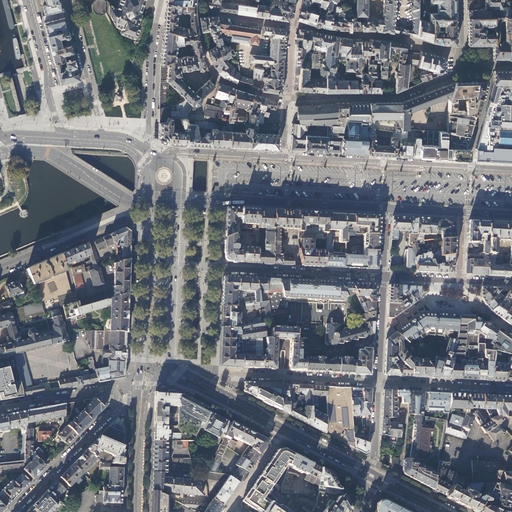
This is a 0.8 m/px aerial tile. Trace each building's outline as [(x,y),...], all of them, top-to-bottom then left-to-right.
[(7,0),(2,0),(9,28),(11,29),(12,29),(14,28),(14,26),(14,25),(10,9),(8,1),(7,0)] [(104,0),(93,0),(93,1),(92,2),(92,4),(92,5),(91,6),(92,8),(93,10),(94,11),(95,13),(96,13),(97,13),(97,14),(100,14),(100,13),(102,14),(103,13),(104,13),(105,12),(104,11),(104,0)] [(144,1),(144,0),(119,0),(117,8),(108,5),(108,13),(115,25),(121,28),(119,31),(120,33),(133,38),(135,37),(139,26),(139,24),(137,24),(141,14),(139,13),(141,8),(142,7),(144,2),(144,1)] [(208,9),(219,10),(219,2),(219,0),(212,0),(212,2),(208,2),(208,9)] [(292,17),(294,3),(292,3),(291,5),(286,4),(286,2),(281,1),(281,0),(277,0),(278,0),(277,0),(271,0),(270,3),(273,4),(278,5),(281,5),(280,11),(281,11),(280,14),(288,15),(288,16),(292,17)] [(327,0),(302,0),(303,1),(300,10),(304,11),(309,12),(318,14),(324,15),(325,15),(325,11),(314,8),(314,10),(310,9),(311,3),(317,4),(316,7),(319,8),(320,5),(323,5),(323,8),(326,9),(327,0)] [(336,0),(327,0),(326,9),(326,10),(328,10),(330,11),(331,6),(330,6),(331,1),(336,2),(336,0)] [(356,0),(357,15),(364,16),(364,22),(366,22),(366,0),(356,0)] [(366,0),(366,22),(367,22),(367,30),(381,31),(390,32),(392,32),(398,33),(398,32),(400,31),(403,32),(403,31),(405,32),(407,32),(407,33),(410,34),(411,35),(411,36),(417,37),(419,20),(419,16),(419,0),(412,0),(412,4),(411,5),(411,10),(412,12),(412,17),(413,19),(412,30),(406,28),(398,27),(398,25),(393,24),(394,18),(395,0),(366,0)] [(430,2),(430,0),(419,0),(419,16),(423,17),(423,2),(430,2)] [(455,7),(455,0),(430,0),(430,2),(430,5),(435,5),(435,2),(437,2),(437,12),(430,12),(430,17),(433,18),(455,18),(455,7)] [(473,0),(467,0),(468,4),(468,9),(479,8),(479,4),(474,4),(474,0),(473,0)] [(485,0),(485,8),(502,8),(502,0),(485,0)] [(45,15),(63,10),(62,5),(61,1),(46,4),(42,5),(45,15)] [(237,13),(238,5),(222,3),(219,2),(219,10),(237,13)] [(164,30),(185,35),(199,34),(197,15),(196,5),(167,3),(165,20),(164,30)] [(273,4),(270,3),(270,6),(267,17),(287,20),(288,16),(288,15),(280,14),(281,11),(280,11),(281,5),(278,5),(277,8),(273,7),(273,4)] [(256,16),(267,17),(270,6),(257,4),(257,5),(257,7),(256,16)] [(256,16),(257,7),(255,7),(241,5),(240,13),(256,16)] [(334,11),(333,15),(330,28),(339,30),(341,17),(343,18),(345,8),(342,8),(342,9),(340,9),(341,6),(335,5),(334,9),(334,11)] [(352,9),(345,8),(343,18),(345,18),(350,19),(351,14),(352,9)] [(479,8),(468,9),(468,17),(493,17),(502,17),(502,8),(485,8),(479,8)] [(304,11),(300,10),(298,20),(306,22),(309,12),(304,11)] [(324,15),(321,26),(330,28),(333,15),(327,13),(328,10),(326,10),(325,11),(325,15),(324,15)] [(309,12),(306,22),(315,24),(318,14),(309,12)] [(318,14),(315,24),(321,26),(324,15),(318,14)] [(343,18),(341,17),(339,30),(359,30),(360,27),(363,27),(363,22),(359,21),(360,21),(355,20),(355,14),(351,14),(350,19),(345,18),(344,21),(342,21),(343,18)] [(201,32),(211,31),(210,26),(214,22),(218,22),(218,16),(207,16),(199,16),(201,32)] [(419,20),(417,37),(431,41),(433,18),(430,17),(430,20),(422,19),(423,17),(419,16),(419,20)] [(502,17),(493,17),(493,24),(493,26),(493,44),(493,45),(493,58),(500,58),(508,58),(509,32),(511,33),(511,16),(502,17)] [(61,31),(68,30),(66,21),(65,17),(55,20),(57,29),(60,28),(61,31)] [(493,17),(468,17),(468,38),(468,44),(479,44),(493,44),(493,26),(490,26),(490,33),(491,34),(491,35),(484,35),(484,29),(482,28),(478,28),(478,24),(490,24),(490,25),(492,24),(493,24),(493,17)] [(443,44),(456,44),(456,30),(455,18),(433,18),(431,41),(443,44)] [(57,29),(55,20),(44,23),(47,35),(56,33),(55,29),(57,29)] [(211,31),(213,39),(221,36),(218,22),(214,22),(210,26),(211,31)] [(221,23),(218,22),(221,36),(222,40),(227,40),(227,34),(245,37),(250,38),(249,43),(257,44),(260,28),(237,25),(221,23)] [(262,65),(261,76),(271,77),(283,77),(284,59),(284,52),(285,41),(286,28),(269,26),(263,25),(263,29),(262,33),(271,34),(269,55),(254,54),(254,53),(249,53),(249,61),(253,62),(262,62),(262,65)] [(301,47),(309,48),(311,40),(313,31),(300,29),(299,33),(303,33),(302,35),(296,34),(296,38),(295,43),(301,44),(301,47)] [(56,33),(47,35),(49,42),(51,50),(71,46),(69,38),(68,33),(68,30),(61,31),(56,33)] [(199,39),(199,34),(185,35),(164,30),(163,41),(162,53),(161,65),(169,61),(175,60),(176,45),(192,43),(194,56),(189,57),(189,56),(183,57),(182,58),(178,58),(178,59),(178,60),(178,65),(205,61),(201,46),(199,39)] [(317,32),(313,31),(311,40),(315,40),(313,48),(317,49),(318,49),(320,42),(321,33),(317,32)] [(325,34),(321,33),(320,42),(318,49),(317,49),(316,51),(313,51),(313,53),(309,53),(308,67),(319,68),(320,49),(326,50),(325,57),(324,58),(323,58),(322,68),(328,70),(333,35),(325,34)] [(16,38),(13,35),(11,39),(16,60),(21,58),(21,57),(16,38)] [(337,50),(339,37),(336,36),(333,35),(328,70),(334,71),(335,62),(332,62),(333,54),(336,54),(337,53),(337,50)] [(208,54),(210,59),(232,48),(230,45),(226,47),(224,42),(222,42),(222,40),(221,36),(213,39),(215,45),(207,50),(208,54)] [(349,57),(351,38),(345,37),(339,37),(337,50),(346,52),(345,56),(349,57)] [(361,56),(362,40),(362,39),(356,39),(351,38),(349,57),(349,60),(358,61),(359,68),(361,68),(361,56)] [(388,47),(389,40),(383,40),(377,39),(377,56),(376,58),(376,60),(375,68),(368,67),(367,72),(367,79),(373,79),(375,68),(379,69),(379,63),(379,57),(383,57),(383,64),(381,64),(381,75),(379,75),(379,79),(382,79),(382,77),(387,77),(387,61),(388,47)] [(377,56),(377,39),(374,39),(370,39),(370,41),(369,57),(368,67),(375,68),(376,60),(371,60),(371,59),(371,58),(371,53),(374,53),(373,58),(376,58),(377,56)] [(369,57),(370,41),(366,41),(362,40),(361,56),(361,68),(359,68),(360,71),(362,71),(363,71),(364,65),(366,66),(367,57),(369,57)] [(403,62),(405,51),(406,48),(407,42),(397,41),(389,40),(388,47),(387,61),(398,62),(403,62)] [(51,50),(55,65),(61,64),(65,63),(75,61),(73,52),(71,46),(51,50)] [(296,66),(297,66),(301,66),(308,67),(309,53),(309,48),(301,47),(298,47),(297,57),(296,66)] [(218,72),(230,63),(226,58),(234,53),(232,48),(210,59),(213,64),(214,66),(218,72)] [(432,53),(421,50),(420,53),(417,65),(434,70),(434,73),(437,73),(438,76),(445,74),(444,56),(432,53)] [(420,53),(405,51),(403,62),(398,62),(398,70),(396,70),(395,77),(397,77),(396,92),(401,92),(407,89),(406,86),(409,64),(417,65),(420,53)] [(343,60),(336,59),(335,62),(334,71),(335,72),(341,72),(343,60)] [(208,67),(205,61),(178,65),(178,60),(175,60),(169,61),(161,65),(161,73),(160,80),(167,81),(169,82),(185,99),(182,102),(168,106),(168,82),(160,82),(160,90),(159,111),(158,122),(166,122),(167,118),(168,117),(172,117),(181,119),(185,118),(187,118),(188,112),(193,113),(196,106),(200,105),(201,102),(203,97),(211,90),(213,88),(215,85),(217,80),(214,75),(195,92),(179,76),(181,75),(180,71),(185,70),(186,71),(191,70),(192,69),(196,68),(198,69),(201,72),(204,71),(206,69),(208,69),(208,67)] [(356,71),(360,71),(359,68),(358,61),(349,60),(346,60),(346,62),(347,63),(346,70),(356,71)] [(71,82),(80,80),(77,69),(75,61),(65,63),(67,71),(63,72),(61,64),(55,65),(58,74),(60,85),(71,82)] [(226,78),(236,83),(239,74),(239,72),(237,71),(235,68),(230,63),(218,72),(224,77),(226,78)] [(253,77),(261,78),(261,76),(262,65),(256,65),(255,66),(254,67),(253,77)] [(311,91),(326,92),(328,70),(322,68),(319,68),(308,67),(301,66),(300,76),(299,81),(299,90),(311,91)] [(345,92),(358,92),(357,83),(357,80),(346,80),(345,79),(344,78),(343,78),(342,79),(341,80),(330,80),(330,77),(334,77),(335,72),(334,71),(328,70),(326,92),(345,92)] [(494,80),(488,103),(506,109),(508,103),(508,98),(509,98),(509,70),(500,70),(494,70),(494,80)] [(418,72),(423,81),(428,80),(433,78),(431,73),(426,73),(426,71),(418,72)] [(252,87),(253,78),(239,74),(236,83),(243,85),(251,88),(252,87)] [(262,91),(282,94),(282,85),(283,77),(271,77),(270,78),(269,78),(266,79),(264,79),(264,86),(262,88),(262,91)] [(373,79),(367,79),(367,92),(374,92),(381,92),(382,79),(379,79),(373,79)] [(477,81),(455,82),(451,96),(449,100),(448,111),(453,111),(457,111),(463,112),(471,113),(471,111),(473,105),(472,105),(474,97),(477,81)] [(477,81),(474,97),(484,100),(486,91),(489,81),(482,81),(477,81)] [(411,99),(402,102),(401,129),(409,130),(409,112),(451,96),(455,82),(443,87),(411,99)] [(227,100),(230,86),(224,85),(219,83),(215,97),(221,99),(219,105),(225,106),(225,104),(227,100)] [(233,101),(235,88),(236,88),(233,87),(230,86),(227,100),(233,101)] [(252,100),(253,94),(243,91),(235,88),(233,101),(232,105),(230,114),(228,123),(232,123),(232,127),(233,127),(237,124),(237,123),(245,123),(248,123),(249,116),(247,116),(247,117),(234,116),(236,106),(245,107),(245,108),(246,109),(250,110),(252,102),(249,102),(250,99),(252,100)] [(259,108),(261,97),(257,95),(253,94),(252,100),(252,102),(250,110),(249,116),(248,123),(252,124),(257,124),(258,115),(256,115),(258,108),(259,108)] [(266,106),(269,99),(265,98),(261,97),(259,108),(258,113),(262,114),(268,116),(269,113),(270,108),(267,107),(266,106)] [(474,114),(476,115),(479,116),(484,100),(474,97),(472,105),(473,105),(471,111),(474,112),(474,114)] [(270,108),(275,109),(276,105),(277,101),(269,99),(266,106),(267,107),(270,108)] [(328,104),(323,105),(321,105),(321,104),(320,104),(320,105),(313,105),(313,104),(312,104),(312,105),(305,105),(305,104),(304,104),(304,105),(298,106),(296,105),(296,106),(297,107),(297,110),(298,111),(298,112),(298,114),(297,114),(298,117),(297,118),(298,120),(298,123),(307,124),(328,125),(344,126),(345,116),(347,116),(348,103),(342,103),(337,103),(337,102),(336,102),(336,104),(329,104),(329,103),(328,103),(328,104)] [(360,103),(348,103),(347,116),(345,116),(344,126),(341,152),(354,153),(360,153),(366,154),(367,128),(368,126),(370,126),(371,118),(370,118),(370,102),(360,103)] [(379,102),(370,102),(370,118),(371,118),(378,118),(378,121),(381,121),(381,119),(397,119),(397,120),(395,120),(395,131),(399,132),(400,129),(401,129),(402,102),(393,102),(379,102)] [(487,106),(484,118),(476,147),(475,147),(475,158),(475,159),(483,159),(483,160),(484,160),(486,160),(488,160),(489,160),(491,160),(495,160),(497,160),(503,160),(503,161),(505,161),(505,160),(511,161),(511,110),(506,109),(488,103),(487,104),(488,105),(487,106)] [(220,119),(223,108),(206,104),(203,115),(220,119)] [(425,125),(425,130),(447,131),(448,111),(445,111),(443,125),(425,125)] [(475,119),(476,115),(474,114),(471,113),(463,112),(457,111),(453,111),(448,111),(447,131),(446,147),(466,148),(474,119),(475,119)] [(166,122),(158,122),(158,136),(158,139),(158,141),(160,142),(161,143),(162,143),(164,143),(165,143),(190,144),(187,124),(187,118),(185,118),(181,119),(183,130),(183,131),(175,131),(173,130),(172,130),(172,117),(168,117),(167,118),(166,122)] [(232,127),(232,123),(228,123),(212,123),(212,128),(210,145),(214,146),(226,146),(231,147),(231,132),(232,127)] [(231,132),(231,147),(241,147),(250,148),(252,124),(248,123),(245,123),(245,132),(231,132)] [(307,124),(298,123),(292,123),(292,128),(292,135),(291,150),(315,151),(341,152),(344,126),(328,125),(327,136),(306,135),(305,136),(304,136),(304,130),(307,130),(307,124)] [(194,124),(187,124),(190,144),(201,145),(210,145),(212,128),(207,128),(207,132),(205,134),(205,136),(203,136),(203,138),(197,138),(194,124)] [(252,124),(250,148),(264,148),(278,149),(279,135),(258,132),(259,124),(257,124),(252,124)] [(399,132),(395,131),(367,128),(366,154),(381,154),(398,155),(399,132)] [(399,132),(398,155),(407,156),(419,156),(421,139),(421,130),(409,130),(401,129),(400,129),(399,132)] [(421,139),(419,156),(419,157),(424,157),(455,159),(469,159),(469,148),(466,148),(446,147),(447,131),(425,130),(421,130),(421,139)] [(241,208),(227,207),(226,217),(226,230),(238,226),(238,227),(241,227),(241,208)] [(241,208),(241,227),(240,229),(253,229),(259,229),(259,228),(258,228),(258,225),(259,209),(257,209),(250,208),(246,208),(241,208)] [(267,209),(259,209),(258,225),(258,228),(259,228),(265,228),(274,228),(274,210),(267,209)] [(287,210),(274,210),(274,228),(281,228),(299,229),(300,211),(287,210)] [(314,212),(300,211),(299,229),(298,239),(302,239),(313,239),(326,240),(326,233),(326,229),(328,214),(328,212),(314,212)] [(341,214),(328,214),(326,229),(340,230),(339,242),(346,243),(346,228),(349,229),(349,226),(353,226),(353,215),(341,214)] [(367,216),(353,215),(353,226),(353,231),(356,232),(356,233),(359,233),(360,226),(367,226),(367,233),(379,234),(380,216),(367,216)] [(392,217),(391,239),(397,240),(398,230),(411,231),(411,233),(410,233),(409,234),(409,235),(409,244),(409,246),(408,247),(407,267),(416,268),(416,264),(412,246),(413,246),(412,242),(416,241),(416,240),(417,218),(406,217),(392,217)] [(416,240),(423,239),(423,233),(436,234),(436,230),(435,230),(436,227),(430,226),(430,219),(424,218),(417,218),(416,240)] [(442,230),(441,238),(451,238),(455,238),(455,233),(456,225),(456,220),(438,219),(430,219),(430,226),(436,227),(435,230),(436,230),(442,230)] [(479,221),(469,220),(467,247),(478,246),(478,236),(481,237),(481,243),(484,244),(483,253),(478,254),(467,254),(466,259),(472,259),(473,260),(481,258),(487,255),(487,254),(489,254),(489,253),(489,242),(486,242),(486,238),(486,235),(488,235),(488,221),(479,221)] [(486,235),(486,238),(489,238),(489,242),(489,253),(496,253),(496,240),(511,240),(511,222),(502,222),(488,221),(488,235),(486,235)] [(240,232),(238,227),(238,226),(226,230),(225,233),(225,237),(235,234),(236,237),(237,236),(237,237),(240,236),(241,236),(240,232)] [(122,247),(130,247),(130,244),(131,232),(125,228),(116,232),(110,235),(114,244),(114,243),(116,247),(122,247)] [(274,239),(274,228),(265,228),(265,252),(259,252),(258,263),(266,264),(274,264),(274,239)] [(240,239),(242,262),(249,263),(258,263),(259,252),(259,247),(246,247),(246,239),(245,239),(245,232),(240,232),(241,236),(240,236),(240,239)] [(379,238),(379,234),(367,233),(364,233),(363,255),(359,255),(359,252),(358,251),(353,251),(352,252),(351,257),(350,258),(349,268),(377,269),(377,263),(378,253),(379,238)] [(224,257),(229,262),(236,262),(242,262),(240,239),(237,239),(237,237),(237,236),(236,237),(235,234),(225,237),(225,247),(224,257)] [(114,244),(110,235),(95,241),(98,248),(104,245),(105,248),(114,244)] [(444,256),(454,255),(455,241),(455,238),(451,238),(441,238),(441,251),(431,254),(430,251),(420,255),(417,244),(431,243),(431,239),(423,239),(416,240),(416,241),(412,242),(413,246),(412,246),(416,264),(427,261),(430,260),(433,259),(433,258),(439,256),(444,256)] [(285,265),(294,265),(294,258),(283,258),(283,254),(280,254),(280,239),(274,239),(274,264),(285,265)] [(313,239),(302,239),(301,247),(302,247),(302,249),(299,249),(301,266),(311,266),(324,267),(325,251),(325,250),(312,250),(313,239)] [(98,259),(91,243),(87,244),(92,260),(92,261),(98,259)] [(92,260),(87,244),(61,255),(64,267),(72,263),(72,265),(85,260),(84,259),(89,257),(90,260),(92,260)] [(119,262),(130,260),(130,255),(130,248),(130,247),(122,247),(116,247),(117,250),(117,256),(119,262)] [(345,252),(331,251),(325,251),(324,267),(334,267),(344,268),(345,252)] [(472,259),(466,259),(466,266),(465,274),(477,274),(488,275),(488,268),(489,257),(489,254),(487,254),(487,255),(481,258),(473,260),(472,259)] [(64,267),(61,255),(26,270),(40,302),(58,297),(72,293),(64,267)] [(436,264),(454,261),(454,258),(454,255),(444,256),(444,259),(440,260),(439,256),(433,258),(433,259),(435,265),(436,264)] [(416,268),(416,271),(425,271),(436,272),(436,264),(435,265),(433,259),(430,260),(431,263),(428,263),(428,262),(427,262),(427,261),(416,264),(416,268)] [(110,299),(129,293),(129,278),(129,273),(130,261),(130,260),(119,262),(115,263),(114,291),(105,294),(105,292),(89,297),(89,298),(85,299),(83,288),(84,287),(81,274),(73,276),(73,278),(76,292),(81,307),(110,299)] [(436,264),(436,272),(444,272),(453,273),(454,265),(454,261),(436,264)] [(81,274),(86,272),(85,268),(84,265),(75,267),(73,268),(72,267),(71,267),(73,276),(81,274)] [(488,268),(488,275),(501,275),(511,276),(511,265),(510,265),(510,266),(503,265),(503,268),(488,268)] [(104,284),(99,268),(95,269),(89,271),(94,287),(104,284)] [(245,306),(259,305),(258,298),(258,295),(257,277),(223,275),(222,292),(222,308),(237,309),(238,291),(246,291),(245,298),(244,298),(245,306)] [(261,278),(257,277),(258,295),(266,294),(266,292),(268,292),(266,278),(261,278)] [(273,278),(266,278),(268,292),(269,297),(269,303),(271,321),(272,323),(282,321),(282,322),(288,321),(284,301),(279,278),(273,278)] [(279,278),(284,301),(316,303),(319,302),(320,302),(321,302),(323,303),(325,303),(326,302),(329,300),(345,301),(346,297),(347,297),(342,285),(342,282),(334,282),(321,281),(311,280),(298,279),(285,279),(279,278)] [(5,286),(10,298),(23,292),(18,280),(5,286)] [(348,282),(342,282),(342,285),(347,297),(353,294),(354,292),(356,291),(353,282),(348,282)] [(368,296),(370,304),(375,304),(376,294),(376,284),(365,283),(353,282),(356,291),(357,296),(364,296),(368,296)] [(392,285),(389,285),(388,303),(400,304),(400,298),(400,294),(401,286),(392,285)] [(404,286),(401,286),(400,294),(402,295),(404,297),(411,305),(416,302),(409,293),(408,293),(405,290),(406,286),(404,286)] [(410,286),(406,286),(405,290),(408,293),(409,293),(416,302),(421,298),(421,286),(410,286)] [(497,295),(502,289),(502,288),(482,287),(481,297),(485,304),(496,294),(497,295)] [(110,331),(127,331),(127,320),(128,320),(128,312),(128,307),(128,299),(129,293),(110,299),(81,307),(76,292),(72,293),(58,297),(60,307),(62,306),(66,322),(77,319),(76,317),(95,310),(111,305),(110,331)] [(502,300),(497,295),(496,294),(485,304),(490,309),(492,311),(502,300)] [(400,304),(388,303),(388,315),(388,318),(394,318),(411,305),(404,297),(401,299),(400,298),(400,304)] [(508,301),(504,298),(502,300),(492,311),(495,314),(502,319),(511,308),(510,307),(506,303),(508,301)] [(345,304),(345,301),(329,300),(326,302),(325,303),(323,303),(321,302),(320,302),(319,302),(316,303),(284,301),(288,321),(292,322),(291,326),(297,326),(298,322),(326,323),(327,323),(340,324),(344,324),(344,318),(345,304)] [(0,304),(3,312),(13,309),(11,303),(9,301),(0,304)] [(361,303),(365,313),(370,313),(375,314),(375,309),(375,304),(370,304),(366,301),(361,303)] [(41,302),(17,308),(21,322),(45,316),(41,302)] [(259,305),(245,306),(246,310),(264,308),(265,322),(271,321),(269,303),(259,305)] [(237,313),(237,309),(222,308),(221,318),(221,330),(240,330),(240,327),(240,313),(237,313)] [(511,308),(502,319),(507,322),(511,325),(511,308)] [(11,314),(0,316),(0,328),(7,327),(11,342),(0,345),(0,358),(14,355),(16,365),(17,365),(21,381),(24,396),(44,392),(43,386),(30,388),(21,353),(57,344),(57,345),(58,345),(58,344),(67,342),(68,342),(68,341),(67,338),(68,337),(67,336),(66,331),(66,330),(65,330),(64,324),(64,323),(63,323),(62,323),(60,317),(61,317),(61,316),(60,316),(59,310),(51,311),(53,318),(52,318),(52,319),(53,319),(54,324),(53,326),(54,331),(37,335),(37,333),(34,330),(29,331),(28,335),(29,339),(21,341),(20,335),(17,336),(14,325),(15,325),(11,314)] [(365,313),(361,315),(364,323),(368,321),(375,322),(375,320),(375,318),(375,314),(370,313),(365,313)] [(427,335),(443,336),(443,330),(458,331),(459,318),(455,318),(455,315),(421,313),(397,331),(396,332),(402,338),(408,343),(419,335),(422,338),(427,335)] [(459,315),(459,318),(458,331),(458,335),(457,341),(453,358),(452,364),(463,365),(463,361),(464,357),(467,333),(474,334),(474,323),(475,316),(459,315)] [(261,317),(241,320),(242,327),(262,323),(261,317)] [(477,323),(474,323),(474,334),(478,335),(478,331),(478,329),(484,322),(477,317),(477,323)] [(368,321),(364,323),(370,337),(374,333),(374,330),(375,322),(368,321)] [(262,323),(242,327),(240,327),(240,330),(243,352),(243,358),(262,359),(262,358),(261,338),(267,336),(265,322),(262,323)] [(490,326),(484,322),(478,329),(478,331),(485,335),(487,330),(490,326)] [(327,323),(326,323),(326,331),(325,331),(325,335),(325,342),(324,342),(327,346),(328,345),(336,346),(336,343),(343,344),(343,341),(350,342),(350,339),(357,340),(358,337),(365,338),(367,336),(367,334),(365,333),(365,330),(364,329),(358,329),(358,325),(357,325),(343,328),(344,330),(342,330),(339,333),(339,332),(340,331),(340,324),(327,323)] [(271,328),(271,337),(270,341),(276,341),(277,339),(284,339),(290,339),(296,335),(297,336),(297,328),(273,326),(271,328)] [(491,343),(497,331),(490,326),(487,330),(485,335),(478,331),(478,335),(477,358),(477,359),(481,359),(481,365),(483,366),(486,367),(486,380),(491,380),(493,362),(495,354),(495,350),(494,350),(492,347),(493,346),(491,343)] [(243,352),(240,330),(221,330),(220,337),(220,350),(219,365),(227,366),(242,367),(243,358),(243,352)] [(85,332),(90,350),(95,351),(95,350),(103,350),(102,351),(102,357),(103,357),(103,369),(95,370),(98,383),(111,380),(125,377),(126,359),(126,358),(126,351),(127,351),(127,350),(126,350),(127,331),(110,331),(96,331),(85,332)] [(511,350),(511,341),(497,331),(491,343),(493,346),(492,347),(494,350),(495,350),(502,352),(510,354),(511,350)] [(431,377),(433,370),(432,370),(429,364),(428,364),(426,360),(412,359),(402,348),(402,346),(401,341),(403,339),(402,338),(396,332),(389,337),(394,344),(397,342),(398,347),(396,355),(399,359),(408,369),(409,369),(411,370),(411,376),(421,377),(431,377)] [(467,333),(464,357),(472,358),(474,358),(477,358),(478,335),(474,334),(467,333)] [(296,335),(290,339),(289,353),(289,369),(305,370),(306,359),(300,357),(301,340),(297,339),(297,336),(296,335)] [(211,337),(201,336),(200,345),(211,345),(211,337)] [(266,356),(266,358),(269,358),(269,356),(276,356),(277,348),(277,339),(276,341),(270,341),(271,337),(265,337),(266,351),(264,351),(264,355),(266,356)] [(393,362),(397,360),(394,356),(395,347),(394,344),(389,337),(386,339),(385,358),(384,375),(389,375),(400,375),(393,362)] [(457,341),(449,338),(445,352),(450,353),(448,360),(443,359),(437,377),(441,378),(447,378),(452,364),(453,358),(457,341)] [(354,360),(353,373),(360,374),(370,374),(370,364),(373,365),(373,345),(371,345),(363,348),(363,350),(358,350),(357,360),(354,360)] [(420,357),(425,356),(422,349),(416,349),(418,356),(420,357)] [(332,360),(332,372),(341,372),(353,373),(354,360),(350,360),(350,357),(343,356),(342,358),(340,358),(339,356),(337,355),(336,357),(332,357),(332,360)] [(262,359),(261,368),(269,368),(275,369),(276,356),(269,356),(269,358),(266,358),(262,358),(262,359)] [(306,359),(305,370),(320,371),(322,371),(323,371),(324,359),(324,357),(316,356),(316,357),(306,357),(306,359)] [(443,359),(436,357),(433,370),(431,377),(433,377),(437,377),(443,359)] [(243,358),(242,367),(252,367),(261,368),(262,359),(243,358)] [(324,359),(323,371),(328,371),(332,372),(332,360),(329,359),(324,359)] [(476,380),(486,380),(486,367),(483,366),(481,365),(481,359),(477,359),(476,362),(476,365),(476,380)] [(405,376),(411,376),(411,370),(409,369),(408,369),(405,368),(397,360),(393,362),(400,375),(405,376)] [(476,362),(463,361),(463,365),(461,379),(467,379),(476,380),(476,365),(476,362)] [(504,363),(493,362),(491,380),(504,381),(506,371),(508,365),(504,365),(504,363)] [(461,379),(463,365),(452,364),(447,378),(454,378),(461,379)] [(11,366),(0,369),(0,398),(1,400),(24,396),(21,381),(15,382),(11,366)] [(81,377),(83,385),(98,383),(95,370),(94,368),(92,368),(93,374),(81,377)] [(58,381),(60,389),(78,386),(78,387),(83,386),(83,385),(81,377),(58,381)] [(251,383),(244,382),(243,391),(255,397),(255,389),(255,388),(258,388),(258,383),(251,383)] [(268,384),(258,383),(258,388),(255,388),(255,389),(270,396),(270,395),(273,392),(275,393),(275,397),(280,400),(280,399),(279,399),(280,384),(268,384)] [(283,384),(280,384),(279,399),(280,399),(280,400),(280,410),(282,411),(289,415),(288,401),(285,401),(285,398),(288,398),(289,398),(288,385),(283,384)] [(308,386),(288,385),(289,398),(288,398),(288,401),(294,403),(294,392),(299,392),(299,391),(301,391),(306,395),(306,406),(312,407),(312,386),(308,386)] [(312,386),(312,407),(317,407),(317,396),(326,396),(327,387),(319,386),(312,386)] [(334,387),(327,387),(326,396),(326,417),(327,417),(325,434),(338,440),(339,441),(349,446),(355,449),(354,438),(353,416),(352,416),(351,399),(351,396),(351,388),(343,388),(334,387)] [(356,388),(351,388),(351,396),(356,396),(356,399),(351,399),(352,416),(353,416),(369,415),(370,409),(370,403),(363,403),(362,398),(358,398),(358,396),(362,396),(361,389),(356,388)] [(270,396),(255,389),(255,397),(266,403),(280,410),(280,400),(275,397),(274,397),(273,396),(272,396),(270,395),(270,396)] [(365,389),(361,389),(362,396),(362,398),(363,403),(370,403),(371,389),(365,389)] [(163,393),(155,393),(153,426),(166,427),(166,406),(169,406),(169,413),(178,413),(179,393),(178,392),(176,392),(176,390),(175,390),(168,390),(168,394),(163,393)] [(398,412),(398,396),(397,396),(396,391),(383,390),(382,418),(390,418),(394,418),(398,417),(398,412)] [(397,396),(398,396),(403,397),(403,403),(408,404),(409,404),(408,391),(396,391),(397,396)] [(414,392),(408,391),(409,404),(408,404),(408,414),(409,414),(419,415),(421,416),(422,406),(424,392),(414,392)] [(449,402),(450,393),(438,393),(428,392),(428,407),(428,411),(443,411),(444,412),(448,413),(449,408),(449,402)] [(188,440),(194,440),(202,425),(209,410),(200,405),(179,393),(178,413),(181,433),(180,440),(188,440)] [(459,394),(450,393),(449,402),(449,408),(463,409),(465,409),(465,411),(465,416),(464,416),(463,419),(451,415),(449,422),(447,421),(445,433),(466,439),(474,417),(473,415),(468,413),(468,410),(470,409),(470,394),(459,394)] [(481,395),(470,394),(470,409),(471,409),(472,412),(475,411),(475,408),(481,409),(482,395),(481,395)] [(511,396),(484,395),(482,395),(481,409),(483,409),(486,409),(490,418),(490,419),(491,421),(491,420),(495,426),(486,432),(493,442),(494,442),(506,433),(499,425),(500,424),(500,423),(504,419),(502,416),(505,417),(505,414),(505,412),(508,410),(511,410),(511,414),(506,414),(506,417),(511,416),(511,396)] [(70,421),(67,422),(65,423),(67,425),(77,435),(92,419),(103,408),(107,404),(100,397),(70,403),(70,409),(69,410),(71,417),(73,419),(71,422),(70,421)] [(288,401),(289,415),(297,419),(312,427),(312,410),(312,407),(306,406),(305,406),(303,414),(302,413),(302,412),(300,411),(300,409),(299,408),(298,409),(297,411),(293,408),(295,403),(294,403),(288,401)] [(64,410),(65,404),(26,411),(26,424),(58,418),(60,427),(64,423),(63,422),(61,423),(60,417),(64,417),(64,410)] [(220,416),(209,410),(202,425),(205,427),(204,429),(219,437),(221,434),(224,436),(231,421),(220,416)] [(312,410),(312,427),(318,430),(325,434),(327,417),(326,417),(312,410)] [(26,424),(26,411),(6,415),(9,430),(19,427),(21,427),(26,426),(26,424)] [(404,411),(398,412),(398,417),(394,418),(394,421),(390,421),(389,435),(389,436),(401,437),(403,417),(404,417),(404,411)] [(475,411),(472,412),(473,415),(474,417),(478,423),(483,420),(477,412),(476,413),(475,411)] [(439,420),(421,416),(419,415),(409,414),(409,415),(411,415),(410,419),(409,419),(405,444),(407,444),(406,454),(404,454),(404,458),(406,459),(405,469),(405,470),(406,471),(406,472),(407,473),(409,477),(410,478),(433,489),(439,460),(445,433),(447,421),(442,421),(439,420)] [(0,433),(2,433),(2,431),(9,430),(6,415),(3,415),(4,417),(0,417),(0,433)] [(511,416),(506,417),(505,417),(502,416),(504,419),(500,423),(500,424),(504,428),(511,424),(511,423),(511,416)] [(390,421),(390,418),(382,418),(381,435),(389,435),(390,421)] [(485,433),(486,432),(495,426),(491,420),(491,421),(481,427),(485,433)] [(238,439),(248,445),(251,440),(250,439),(254,433),(241,426),(231,421),(224,436),(229,438),(231,436),(237,439),(238,439)] [(506,433),(507,432),(504,428),(500,424),(499,425),(506,433)] [(58,435),(67,445),(71,441),(77,435),(67,425),(58,435)] [(166,427),(153,426),(153,432),(153,440),(180,440),(181,433),(172,433),(172,435),(168,435),(168,431),(166,431),(166,427)] [(32,441),(33,429),(29,429),(29,427),(26,427),(25,434),(24,461),(25,461),(28,458),(34,452),(32,451),(32,441)] [(115,464),(123,464),(124,433),(118,430),(115,429),(109,427),(96,440),(87,449),(97,459),(100,462),(102,463),(115,464)] [(44,442),(58,429),(49,428),(49,431),(38,431),(38,442),(39,443),(41,443),(41,442),(44,442)] [(262,437),(254,433),(250,439),(251,440),(248,445),(241,456),(252,464),(260,452),(267,442),(267,440),(262,437)] [(229,438),(224,436),(222,439),(223,439),(221,444),(220,444),(215,453),(217,454),(214,460),(219,462),(226,445),(229,439),(229,438)] [(360,440),(354,438),(355,449),(359,451),(364,454),(368,452),(368,449),(368,442),(360,440)] [(237,443),(229,439),(226,445),(233,451),(237,443)] [(180,440),(153,440),(152,455),(152,472),(163,472),(166,472),(167,447),(177,448),(188,448),(188,440),(180,440)] [(23,469),(33,479),(34,479),(35,478),(36,476),(37,476),(38,475),(37,475),(39,473),(40,473),(40,472),(42,470),(42,471),(43,469),(44,468),(45,468),(46,467),(46,466),(38,458),(43,453),(38,448),(34,452),(28,458),(30,460),(33,457),(34,458),(23,469)] [(289,465),(293,453),(282,448),(279,449),(268,464),(255,483),(243,501),(259,511),(264,511),(272,501),(278,492),(286,473),(287,471),(289,465)] [(49,452),(55,458),(58,454),(52,449),(49,452)] [(97,459),(87,449),(81,456),(73,464),(83,473),(97,459)] [(293,453),(289,465),(292,467),(292,468),(301,473),(302,472),(307,474),(312,463),(293,453)] [(238,466),(231,477),(240,482),(249,468),(252,464),(241,456),(235,464),(238,466)] [(191,458),(172,457),(172,470),(194,471),(194,469),(191,458)] [(397,471),(399,458),(392,457),(391,467),(397,471)] [(446,462),(439,460),(433,489),(439,492),(446,496),(452,483),(460,485),(462,485),(462,483),(463,478),(462,478),(455,476),(456,474),(449,470),(444,483),(443,482),(441,481),(447,463),(446,462)] [(213,461),(210,470),(215,472),(219,463),(213,461)] [(108,485),(122,487),(122,469),(122,467),(115,467),(115,464),(102,463),(100,462),(99,462),(99,469),(109,469),(109,475),(108,475),(108,480),(109,480),(108,485)] [(498,463),(472,462),(472,470),(473,483),(479,482),(479,469),(495,470),(498,477),(505,479),(505,475),(504,472),(503,469),(500,465),(499,465),(498,463)] [(321,468),(312,463),(307,474),(304,479),(314,484),(314,483),(319,485),(321,468)] [(83,473),(73,464),(67,470),(60,477),(70,486),(83,473)] [(331,473),(321,468),(319,485),(318,491),(337,495),(343,493),(331,473)] [(464,469),(462,478),(463,478),(462,483),(464,483),(467,483),(473,483),(472,470),(466,470),(464,469)] [(226,473),(201,470),(204,480),(207,479),(218,481),(220,482),(213,492),(215,495),(213,498),(224,505),(237,486),(240,482),(231,477),(226,473)] [(163,472),(152,472),(151,481),(151,490),(159,491),(159,494),(161,494),(161,493),(161,492),(202,495),(197,480),(163,477),(163,472)] [(21,488),(23,490),(28,485),(31,482),(22,473),(14,481),(21,488)] [(293,475),(286,473),(281,487),(281,492),(289,493),(293,475)] [(11,498),(21,488),(14,481),(14,480),(12,479),(2,489),(2,490),(6,494),(6,493),(11,498)] [(65,490),(56,481),(53,484),(48,489),(61,501),(64,498),(61,495),(65,490)] [(459,486),(460,485),(452,483),(446,496),(451,499),(471,509),(477,511),(483,501),(488,501),(489,500),(490,494),(491,494),(496,482),(494,482),(488,482),(485,488),(481,496),(478,498),(476,501),(474,500),(475,499),(474,498),(474,497),(475,498),(482,482),(479,482),(473,483),(467,483),(463,491),(462,491),(462,492),(459,491),(457,491),(457,489),(458,489),(459,486)] [(499,484),(496,482),(491,494),(499,493),(498,486),(499,484)] [(501,489),(510,491),(511,487),(511,486),(500,483),(499,484),(498,486),(499,493),(500,493),(501,489)] [(119,506),(121,507),(122,487),(108,485),(104,484),(104,487),(103,487),(103,491),(99,491),(98,495),(97,495),(96,496),(96,502),(98,502),(98,504),(103,504),(105,505),(119,506)] [(58,509),(63,504),(61,501),(48,489),(42,496),(25,511),(51,511),(56,508),(58,509)] [(76,499),(78,494),(73,489),(70,492),(76,499)] [(509,501),(511,491),(510,491),(501,489),(500,493),(499,493),(499,494),(498,500),(500,501),(499,503),(499,506),(503,507),(508,508),(509,502),(509,501)] [(166,511),(167,509),(179,510),(180,503),(161,493),(161,494),(159,494),(159,491),(151,490),(151,499),(150,511),(166,511)] [(0,499),(0,502),(6,508),(10,504),(13,500),(11,498),(6,493),(6,494),(3,496),(2,495),(0,496),(0,498),(0,499)] [(321,511),(349,511),(352,509),(343,493),(341,497),(338,496),(333,503),(329,501),(321,511)] [(213,498),(203,511),(218,511),(219,511),(224,505),(213,498)] [(183,501),(182,504),(190,508),(204,510),(207,504),(183,501)] [(288,511),(272,501),(264,511),(288,511)] [(385,501),(383,501),(380,501),(379,503),(377,505),(377,511),(406,511),(393,505),(385,501)] [(491,502),(488,501),(483,501),(477,511),(479,511),(482,507),(483,508),(488,506),(491,505),(491,502)]
